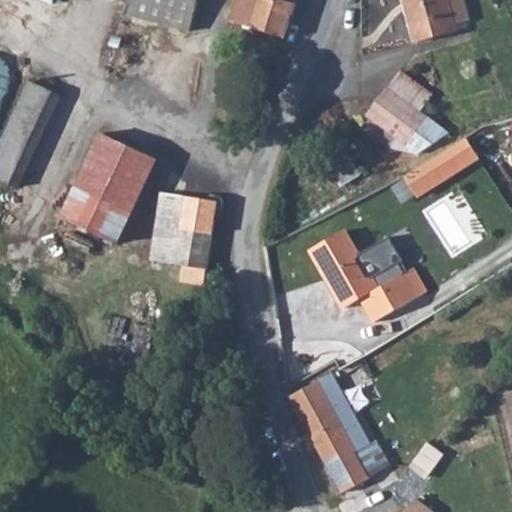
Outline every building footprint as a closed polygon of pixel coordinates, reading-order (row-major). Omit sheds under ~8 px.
[(190,29),(197,8),(173,0),(132,0),(129,13),(190,29)] [(236,0),(232,20),(284,38),(296,0),(236,0)] [(465,31),(458,9),(454,0),(409,0),(421,44),(465,31)] [(454,0),(458,9),(474,4),(472,0),(454,0)] [(430,102),(438,95),(407,72),(373,117),(411,147),(440,110),(430,102)] [(0,175),(11,180),(52,92),(31,82),(0,147),(0,175)] [(157,159),(102,132),(64,215),(119,241),(157,159)] [(406,173),(420,196),(483,157),(469,134),(406,173)] [(158,191),(148,261),(181,266),(179,282),(204,286),(217,201),(158,191)] [(383,289),(348,232),(313,251),(349,309),(366,301),(380,319),(424,295),(413,274),(383,289)] [(305,424),(348,400),(336,376),(293,400),(305,424)] [(305,424),(314,441),(341,423),(356,414),(348,400),(305,424)] [(361,423),(356,414),(341,423),(345,429),(361,423)] [(345,429),(359,452),(373,444),(371,417),(361,423),(345,429)] [(314,441),(329,468),(359,452),(345,429),(341,423),(314,441)] [(412,462),(427,474),(442,456),(426,443),(412,462)] [(359,452),(329,468),(341,490),(369,476),(359,452)] [(416,498),(404,511),(433,511),(434,511),(416,498)]
